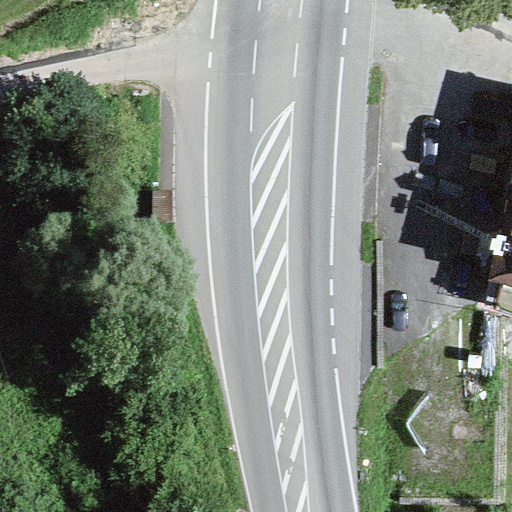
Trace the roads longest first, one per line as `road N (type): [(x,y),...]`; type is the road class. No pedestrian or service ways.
road 1 (primary): [(306,511),(279,364),(267,217),(277,0)]
road 2 (track): [(0,88),(273,36)]
